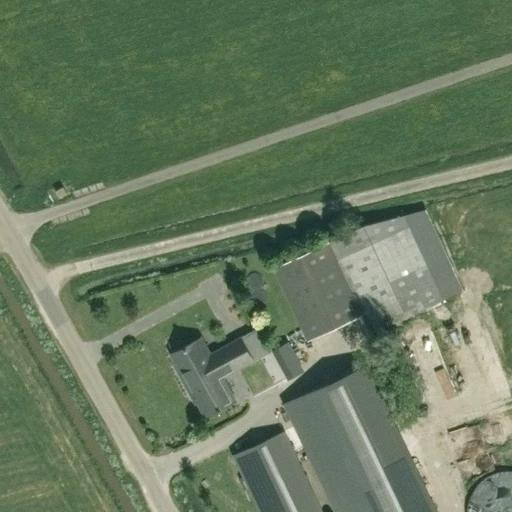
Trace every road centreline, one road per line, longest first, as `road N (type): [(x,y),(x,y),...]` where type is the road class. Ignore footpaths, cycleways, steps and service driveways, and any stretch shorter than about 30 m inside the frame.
road 1 (unclassified): [(164,511),(0,216)]
road 2 (track): [(453,511),(430,424),(511,403)]
